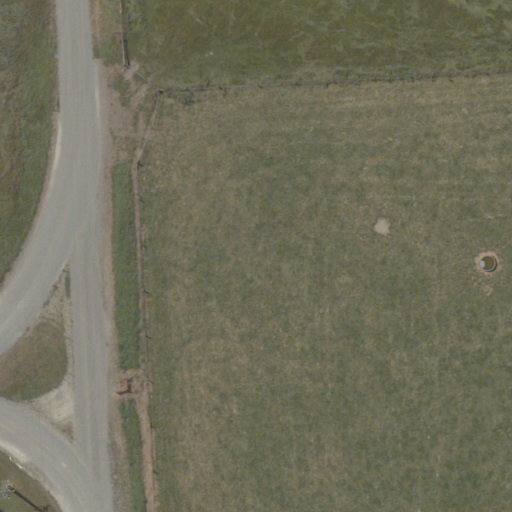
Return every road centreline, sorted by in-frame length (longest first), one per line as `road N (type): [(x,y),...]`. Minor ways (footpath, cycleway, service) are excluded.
road 1 (unclassified): [(60,0),(95,382)]
road 2 (residential): [(95,382),(102,511)]
